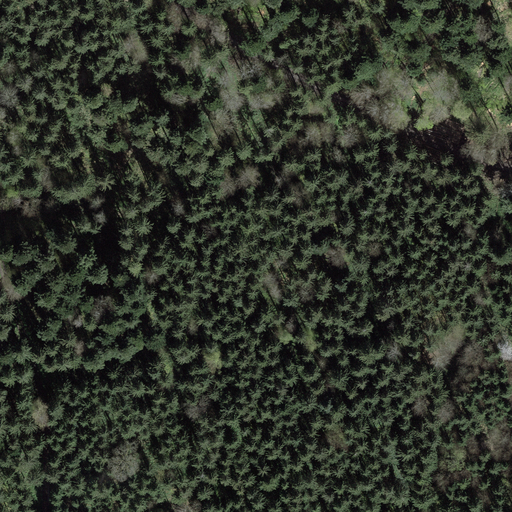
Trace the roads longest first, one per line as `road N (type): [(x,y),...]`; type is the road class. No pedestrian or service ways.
road 1 (track): [(164,0),(316,86),(511,166)]
road 2 (track): [(44,511),(44,446),(0,256)]
